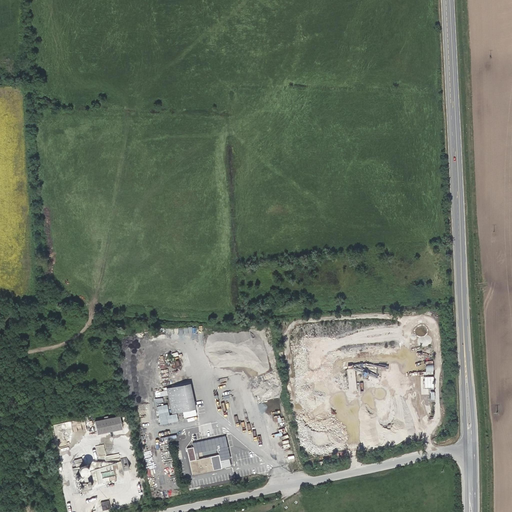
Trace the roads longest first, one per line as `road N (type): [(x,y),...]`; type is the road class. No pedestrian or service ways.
road 1 (tertiary): [(470,452),(448,0)]
road 2 (unclassified): [(470,452),(170,511)]
road 3 (unknown): [(220,414),(188,346),(170,343),(155,353),(150,394),(157,418),(175,422)]
road 4 (unknown): [(73,498),(124,487),(135,464),(124,445),(98,442),(76,452),(70,477)]
road 5 (unknown): [(241,436),(187,444),(192,475),(279,467)]
road 6 (unknown): [(399,326),(422,321),(431,333),(435,397),(424,429)]
